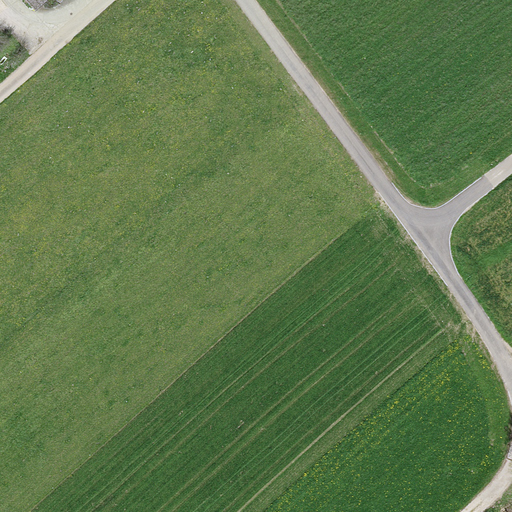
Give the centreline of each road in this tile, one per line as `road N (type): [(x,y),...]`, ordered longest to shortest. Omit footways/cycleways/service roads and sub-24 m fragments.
road 1 (unclassified): [(242,0),(426,234)]
road 2 (track): [(426,234),(500,348)]
